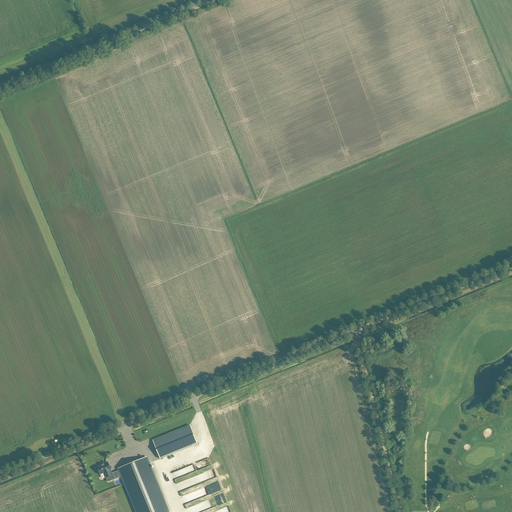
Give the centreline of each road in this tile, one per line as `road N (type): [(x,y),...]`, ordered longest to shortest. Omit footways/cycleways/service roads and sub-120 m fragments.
road 1 (unclassified): [(0,476),(511,266)]
road 2 (track): [(214,0),(0,89)]
road 3 (track): [(402,511),(353,331)]
